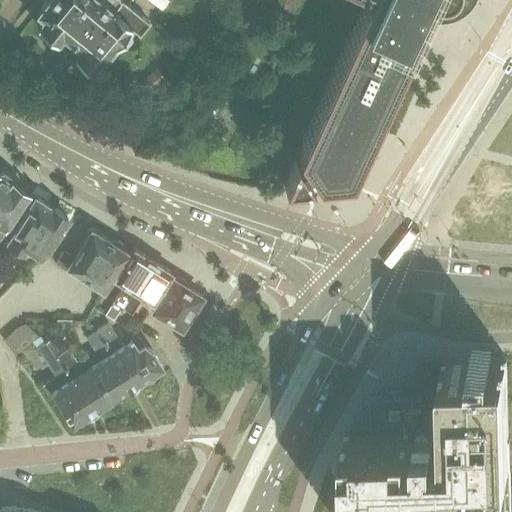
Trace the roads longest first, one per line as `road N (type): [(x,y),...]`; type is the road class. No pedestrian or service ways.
road 1 (secondary): [(347,276),(303,338),(220,511)]
road 2 (secondary): [(258,505),(383,272)]
road 3 (secondary): [(368,253),(190,193),(153,189)]
road 4 (secondary): [(153,189),(175,213),(347,276)]
road 5 (residential): [(179,441),(0,459)]
road 6 (secondary): [(0,111),(153,189)]
road 7 (unclassified): [(451,139),(428,159),(368,253)]
road 8 (unclassified): [(388,263),(445,169),(451,139)]
